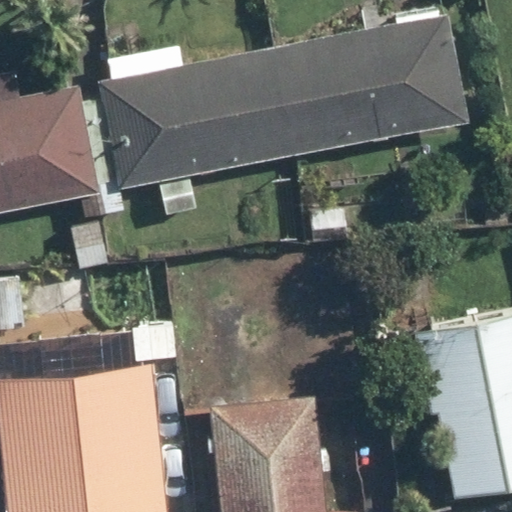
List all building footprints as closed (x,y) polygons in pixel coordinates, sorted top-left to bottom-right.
[(0,63),(0,205),(86,192),(89,214),(117,210),(112,181),(148,175),(153,207),(185,202),(181,177),(459,122),(437,13),(170,66),(167,50),(6,82),(2,63),(0,63)] [(0,330),(17,329),(14,278),(0,278),(0,330)] [(511,484),(511,316),(427,326),(446,492),(511,484)] [(213,511),(325,511),(317,399),(205,408),(213,511)] [(140,415),(0,423),(0,511),(180,511),(176,446),(142,448),(140,415)]
